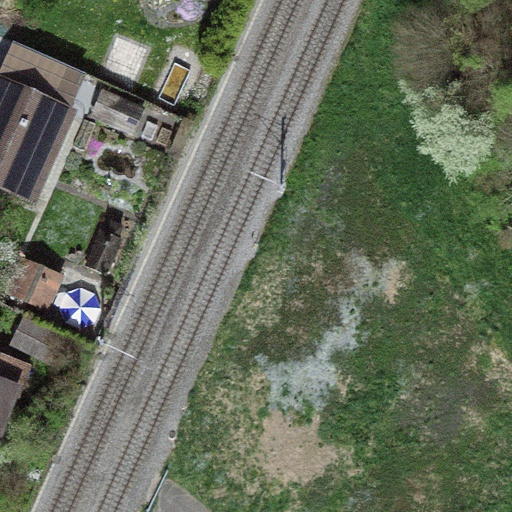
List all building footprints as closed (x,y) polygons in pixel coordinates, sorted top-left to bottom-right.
[(0,181),(31,195),(67,112),(25,94),(0,82),(0,181)] [(69,279),(25,261),(14,289),(58,306),(69,279)] [(320,278),(283,323),(368,393),(405,349),(320,278)] [(0,416),(19,367),(0,359),(0,416)] [(482,511),(485,509),(303,359),(230,447),(307,511),(482,511)]
